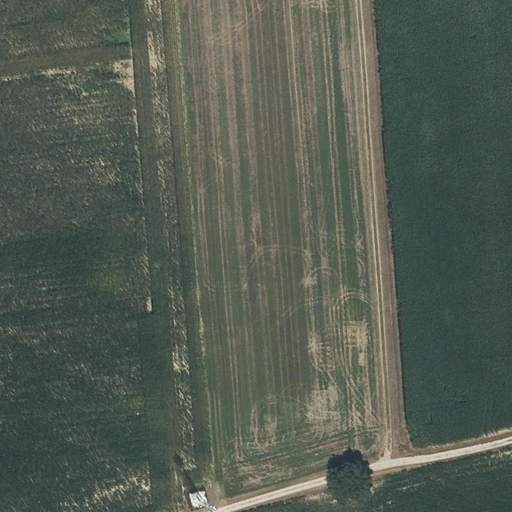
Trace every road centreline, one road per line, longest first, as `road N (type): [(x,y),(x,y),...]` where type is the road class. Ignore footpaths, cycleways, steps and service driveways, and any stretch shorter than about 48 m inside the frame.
road 1 (track): [(358,0),(389,437),(384,462)]
road 2 (track): [(207,511),(384,462)]
road 3 (track): [(384,462),(511,437)]
